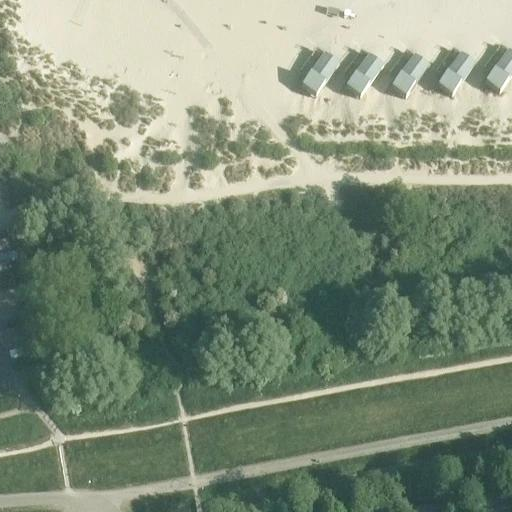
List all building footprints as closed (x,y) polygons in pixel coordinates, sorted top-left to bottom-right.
[(511,58),(508,55),(485,87),(499,97),(511,79),(511,58)] [(460,58),(437,90),(451,100),(474,68),(460,58)] [(324,59),(301,91),(315,101),(338,69),(324,59)] [(369,60),(345,92),(359,102),(383,70),(369,60)] [(414,60),(391,92),(405,102),(428,70),(414,60)] [(470,511),(507,511),(511,511),(511,503),(510,495),(469,503),(470,511)]
